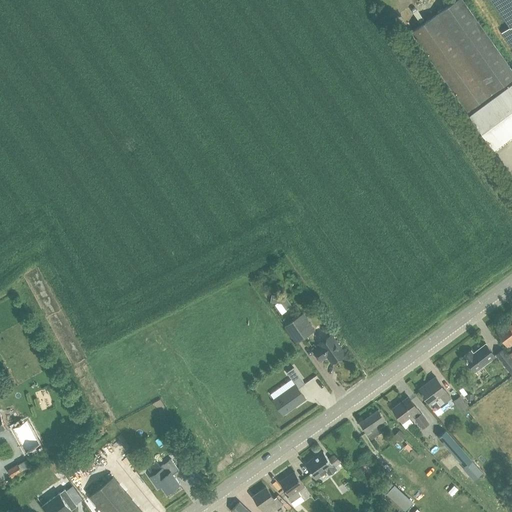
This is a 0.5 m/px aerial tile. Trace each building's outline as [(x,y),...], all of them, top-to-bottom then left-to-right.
[(511,69),(463,0),(457,0),(412,32),(471,115),(470,115),(494,149),(511,136),(511,69)] [(511,0),(491,0),(510,26),(501,32),(511,47),(511,0)] [(272,294),(271,301),(283,303),(287,309),(292,305),(286,297),(272,294)] [(285,325),(297,343),(313,331),(301,314),(292,321),(287,324),(285,325)] [(288,316),(283,319),(287,324),(292,321),(288,316)] [(511,323),(498,334),(507,348),(511,344),(511,323)] [(327,356),(332,363),(346,354),(332,334),(319,344),(320,346),(314,351),(321,360),(327,356)] [(475,371),(495,356),(486,345),(473,354),(471,351),(464,357),(469,364),(468,367),(470,370),(473,369),(475,371)] [(496,355),(511,374),(511,360),(503,349),(496,355)] [(274,400),(278,406),(283,414),(290,409),(295,406),(294,405),(295,404),(297,403),(298,404),(302,401),(306,398),(303,394),(299,389),(299,388),(303,385),(305,384),(300,377),(294,367),(290,370),(287,372),(287,373),(292,379),(294,383),(296,385),(295,385),(275,399),(274,400)] [(53,372),(42,376),(44,382),(56,378),(53,372)] [(311,391),(324,383),(319,374),(306,382),(311,391)] [(435,377),(419,389),(429,403),(437,398),(440,395),(445,402),(451,398),(435,377)] [(460,395),(453,400),(464,415),(468,412),(465,409),(469,407),(460,395)] [(424,428),(429,424),(409,397),(393,409),(403,422),(413,414),(424,428)] [(378,411),(360,424),(367,434),(368,433),(371,436),(380,430),(388,424),(378,411)] [(26,452),(41,444),(28,420),(13,428),(26,452)] [(473,460),(447,430),(439,437),(466,467),(473,460)] [(401,431),(395,437),(401,443),(407,437),(401,431)] [(419,455),(413,449),(410,452),(416,458),(419,455)] [(324,452),(306,464),(316,478),(327,470),(330,474),(336,469),(334,466),(340,462),(337,457),(331,461),(328,458),(324,452)] [(150,477),(154,482),(158,488),(160,487),(161,485),(162,485),(162,486),(163,487),(166,492),(167,493),(171,490),(176,487),(180,484),(175,476),(173,474),(177,472),(179,470),(174,463),(172,459),(171,459),(167,462),(161,466),(162,467),(163,468),(154,474),(150,477)] [(18,464),(8,470),(12,477),(23,471),(18,464)] [(98,468),(86,472),(88,478),(99,474),(98,468)] [(294,472),(280,483),(290,496),(288,497),(291,502),(301,495),(298,490),(304,486),(294,472)] [(103,511),(142,511),(113,476),(90,495),(103,511)] [(404,477),(399,484),(404,488),(410,481),(404,477)] [(395,485),(388,493),(405,510),(413,502),(395,485)] [(266,488),(254,496),(263,509),(264,511),(268,511),(271,511),(281,504),(276,497),(274,499),(266,488)] [(48,511),(68,511),(78,506),(66,489),(43,505),(48,511)] [(249,511),(239,502),(231,511),(232,511),(249,511)]
